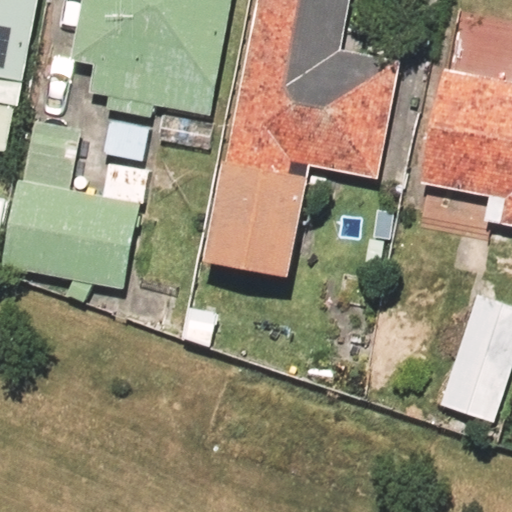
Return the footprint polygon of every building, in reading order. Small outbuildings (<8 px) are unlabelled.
[(45,0),(0,0),(0,75),(30,81),(45,0)] [(217,116),(239,0),(89,0),(78,61),(101,65),(96,93),(114,96),(112,110),(157,119),(159,105),(217,116)] [(347,50),(356,0),(263,0),(215,259),(300,275),(320,166),(386,179),(408,61),(347,50)] [(506,223),(511,224),(511,78),(450,66),(428,182),(511,198),(506,223)] [(25,106),(30,81),(0,75),(0,148),(12,150),(20,105),(25,106)] [(133,290),(149,204),(108,196),(74,190),(85,131),(38,122),(11,268),(133,290)] [(114,164),(108,196),(149,204),(155,171),(114,164)] [(0,253),(11,200),(0,198),(0,253)] [(511,392),(511,305),(482,296),(447,406),(502,424),(511,392)]
